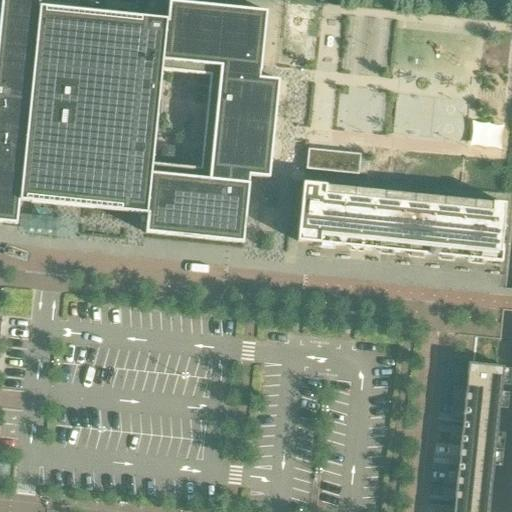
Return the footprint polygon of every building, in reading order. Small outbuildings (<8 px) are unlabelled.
[(167,21),(39,7),(40,0),(1,0),(0,15),(0,223),(17,225),(19,202),(147,215),(145,234),(241,244),(243,244),(249,184),(249,177),(267,179),(269,179),(279,81),(259,79),(260,72),(261,72),(267,12),(169,2),(167,21)] [(337,173),(339,153),(308,150),(306,170),(337,173)] [(339,153),(337,173),(358,175),(360,155),(339,153)] [(367,156),(360,155),(358,175),(365,176),(367,156)] [(330,245),(336,187),(303,184),(297,242),(330,245)] [(363,249),(369,191),(336,187),(330,245),(363,249)] [(404,194),(369,191),(363,249),(398,252),(404,194)] [(437,198),(404,194),(398,252),(431,256),(437,198)] [(437,198),(431,256),(464,259),(470,201),(437,198)] [(470,201),(464,259),(499,263),(505,205),(470,201)] [(465,366),(463,387),(498,391),(501,371),(465,366)] [(463,387),(461,408),(496,413),(498,391),(463,387)] [(461,408),(459,427),(494,432),(496,413),(461,408)] [(459,427),(457,447),(492,451),(494,432),(459,427)] [(457,447),(455,467),(490,472),(492,451),(457,447)] [(455,467),(453,488),(488,492),(490,472),(455,467)] [(453,488),(451,507),(486,511),(488,492),(453,488)]
